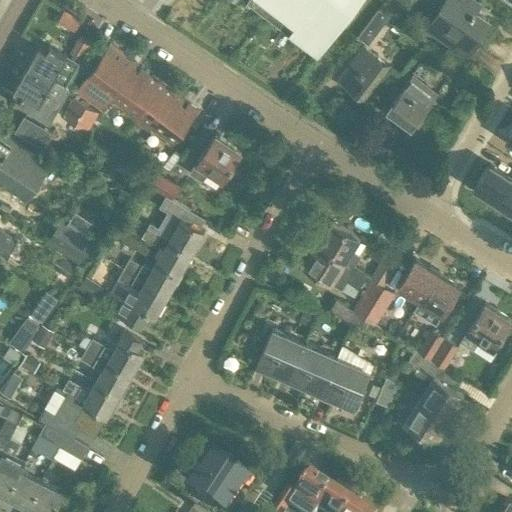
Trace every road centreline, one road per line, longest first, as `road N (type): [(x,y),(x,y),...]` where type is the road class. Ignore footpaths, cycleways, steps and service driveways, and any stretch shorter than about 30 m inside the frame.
road 1 (residential): [(190,379),(417,479),(443,479),(471,463),(511,399)]
road 2 (residential): [(190,379),(305,139)]
road 3 (residential): [(305,139),(102,0)]
road 4 (residential): [(427,210),(511,79)]
road 5 (residential): [(117,511),(190,379)]
road 6 (residential): [(427,210),(305,139)]
